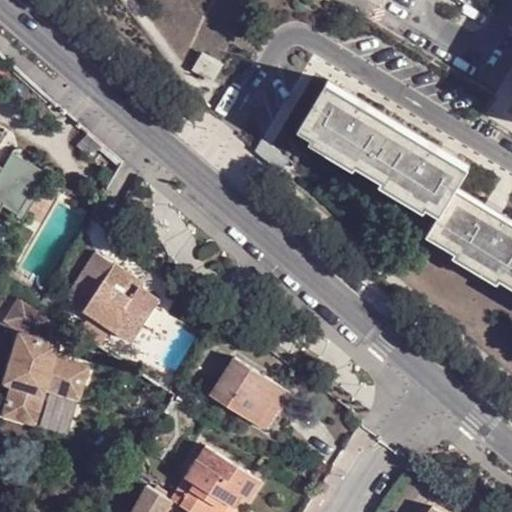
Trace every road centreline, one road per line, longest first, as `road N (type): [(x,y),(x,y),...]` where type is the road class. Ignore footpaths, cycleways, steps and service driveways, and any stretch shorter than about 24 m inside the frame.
road 1 (residential): [(0,1),(434,375)]
road 2 (residential): [(434,375),(347,511)]
